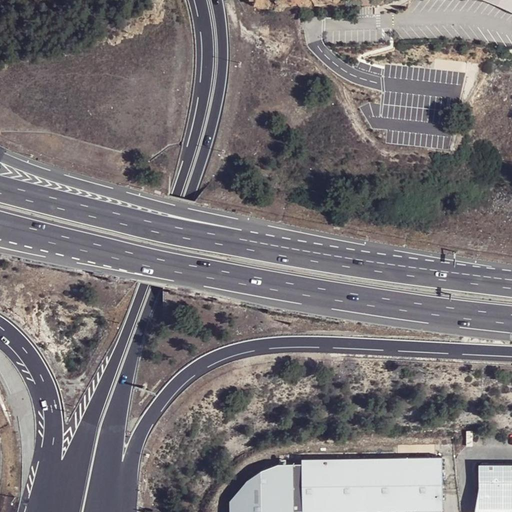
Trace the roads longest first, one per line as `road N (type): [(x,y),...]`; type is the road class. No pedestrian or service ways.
road 1 (motorway): [(198,0),(206,41),(202,96),(178,184),(72,464),(44,511)]
road 2 (motorway): [(0,224),(308,291),(511,318)]
road 3 (motorway): [(130,497),(132,391),(220,94),(225,47),(217,0)]
road 4 (motorway): [(130,497),(154,416),(215,357),(299,343),(511,351)]
road 5 (motorway): [(295,250),(0,153)]
road 6 (motorway): [(295,250),(132,221),(0,184)]
road 7 (motorway): [(511,282),(295,250)]
road 8 (motorway): [(0,323),(29,354),(51,423),(34,511)]
